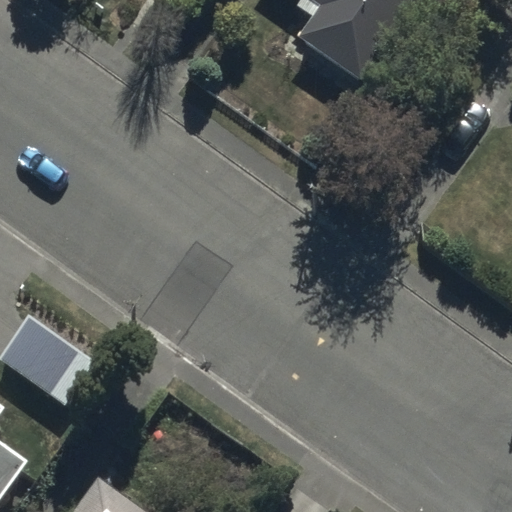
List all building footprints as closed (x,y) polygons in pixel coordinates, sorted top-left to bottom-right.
[(424,0),(281,0),(373,74),(424,0)] [(511,131),(499,150),(511,159),(511,131)] [(19,317),(0,344),(0,370),(56,408),(87,363),(19,317)] [(0,509),(29,469),(0,447),(0,419),(2,417),(0,416),(0,509)] [(145,511),(105,481),(81,511),(145,511)]
